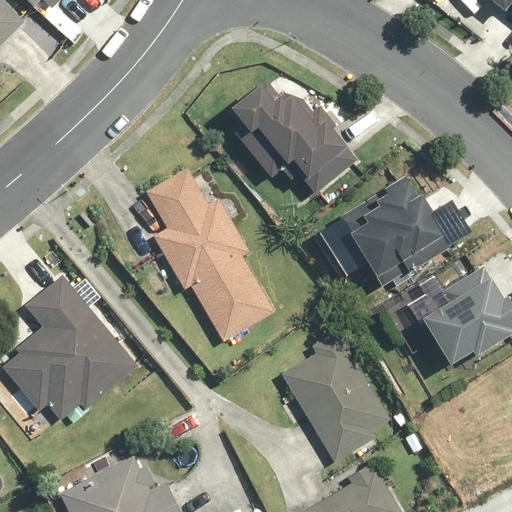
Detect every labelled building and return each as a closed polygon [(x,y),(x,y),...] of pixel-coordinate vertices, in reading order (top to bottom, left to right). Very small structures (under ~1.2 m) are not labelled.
[(0,0),(0,47),(25,22),(2,0),(0,0)] [(40,0),(50,9),(59,0),(40,0)] [(511,0),(488,0),(489,0),(506,15),(511,8),(511,0)] [(267,80),(227,111),(250,140),(244,144),(271,178),(290,164),(315,196),(359,161),(334,128),(337,125),(322,105),(313,112),(303,99),(285,93),(280,97),(267,80)] [(170,228),(154,237),(187,290),(191,287),(225,342),(277,310),(244,256),(251,252),(218,197),(210,202),(188,166),(147,191),(170,228)] [(410,177),(342,216),(382,287),(450,248),(410,177)] [(448,301),(423,316),(453,365),(475,352),(477,356),(511,335),(511,329),(511,328),(511,302),(508,296),(503,299),(484,266),(442,291),(448,301)] [(140,366),(63,273),(24,305),(42,327),(16,349),(20,353),(2,368),(38,412),(47,404),(61,421),(81,404),(86,411),(140,366)] [(316,353),(282,374),(336,462),(376,437),(372,431),(390,420),(336,331),(312,346),(316,353)] [(133,455),(60,491),(70,511),(183,511),(169,482),(151,490),(148,486),(155,482),(147,465),(140,469),(133,455)] [(353,484),(303,511),(397,511),(401,510),(374,463),(349,477),(353,484)]
